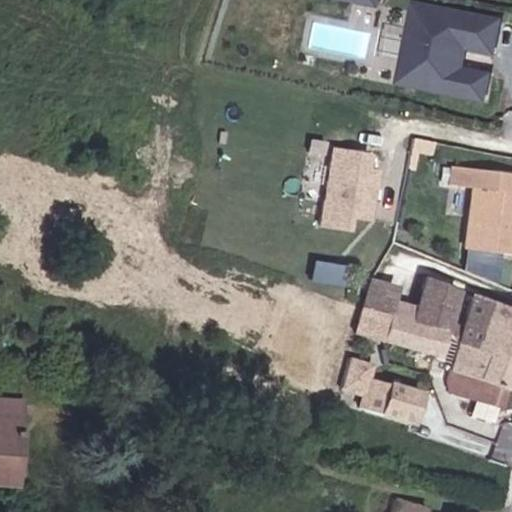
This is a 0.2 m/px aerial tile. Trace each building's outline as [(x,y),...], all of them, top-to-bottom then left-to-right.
[(412,87),(496,103),(500,78),(472,73),(474,60),(468,58),(469,49),(503,55),(509,24),(427,9),(412,87)] [(325,145),(318,226),(342,228),(343,215),(372,218),(376,167),(363,166),(365,148),(325,145)] [(511,189),(511,175),(440,170),(439,189),(461,190),(457,252),(507,255),(511,203),(507,203),(508,194),(511,194),(511,189)] [(410,325),(444,334),(454,294),(420,285),(414,311),(410,325)] [(410,325),(414,311),(360,297),(352,331),(439,357),(444,334),(410,325)] [(511,313),(471,299),(439,391),(493,410),(511,357),(511,313)] [(383,418),(391,385),(345,373),(349,359),(330,354),(322,386),(345,392),(341,406),(383,418)] [(0,412),(20,416),(20,402),(0,403),(0,412)] [(0,470),(20,470),(20,416),(0,412),(0,470)] [(449,511),(401,496),(396,511),(449,511)]
